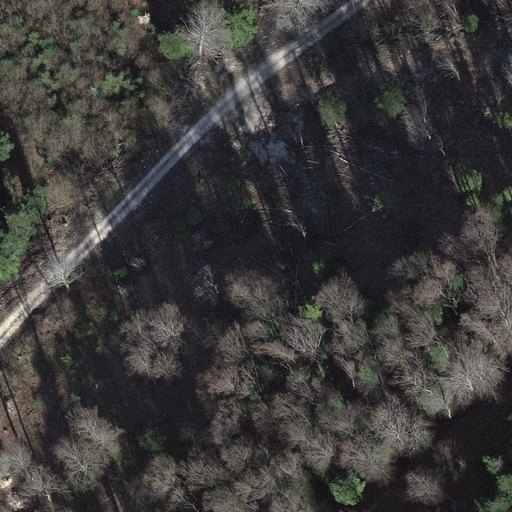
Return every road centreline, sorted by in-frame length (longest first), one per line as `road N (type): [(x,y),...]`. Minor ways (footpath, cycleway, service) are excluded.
road 1 (track): [(0,333),(233,96),(349,0)]
road 2 (track): [(233,96),(389,63),(511,50)]
road 3 (track): [(379,511),(450,439),(511,391)]
